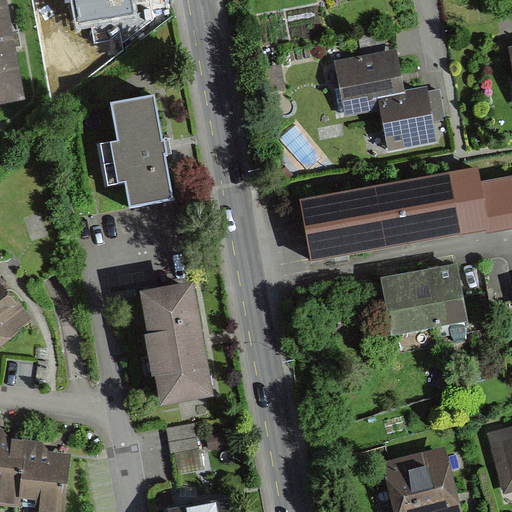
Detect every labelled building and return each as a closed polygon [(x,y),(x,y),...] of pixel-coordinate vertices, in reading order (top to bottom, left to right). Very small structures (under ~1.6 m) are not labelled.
[(6,0),(0,0),(0,110),(23,107),(6,0)] [(32,0),(34,15),(60,12),(58,0),(32,0)] [(150,0),(94,0),(96,10),(151,1),(150,0)] [(376,104),(406,97),(402,78),(397,53),(335,66),(346,121),(379,114),(376,104)] [(406,97),(376,104),(379,114),(388,158),(437,147),(432,123),(446,121),(440,93),(427,96),(427,93),(422,94),(406,97)] [(161,102),(117,110),(136,214),(180,206),(161,102)] [(484,173),(302,205),(313,268),(511,232),(511,187),(487,192),(484,173)] [(468,271),(389,284),(399,339),(477,326),(468,271)] [(0,281),(0,353),(34,329),(0,281)] [(190,291),(147,298),(166,409),(209,402),(190,291)] [(174,472),(203,471),(200,424),(172,426),(174,472)] [(511,436),(496,441),(511,499),(511,498),(511,436)] [(0,504),(23,506),(27,449),(10,448),(11,440),(0,439),(0,504)] [(27,449),(23,506),(42,508),(41,511),(62,511),(66,461),(45,460),(46,451),(27,449)] [(464,511),(450,457),(389,474),(399,511),(464,511)]
